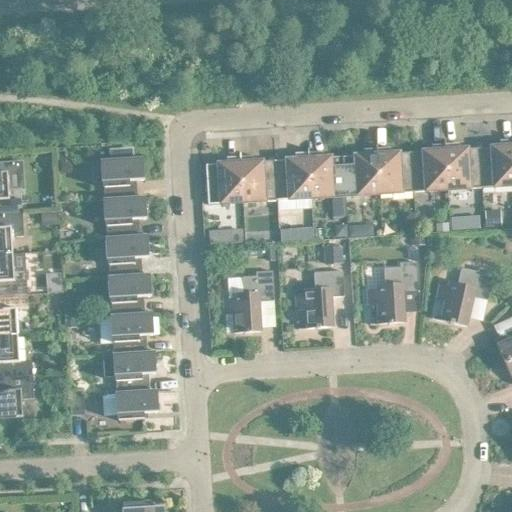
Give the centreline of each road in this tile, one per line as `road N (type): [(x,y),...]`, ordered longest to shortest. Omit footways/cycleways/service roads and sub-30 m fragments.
road 1 (residential): [(195,375),(182,141),(192,129),(511,107)]
road 2 (residential): [(195,375),(440,361),(466,385),(485,444),(464,511)]
road 3 (residential): [(199,461),(0,474)]
